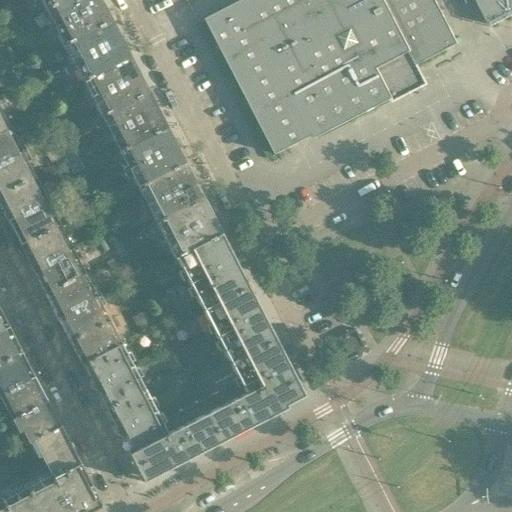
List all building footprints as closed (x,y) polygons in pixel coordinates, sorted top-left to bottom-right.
[(38,0),(43,8),(59,0),(38,0)] [(53,27),(97,5),(95,0),(59,0),(43,8),(53,27)] [(458,44),(435,0),(240,0),(206,18),(276,154),(314,135),(315,138),(393,98),(392,97),(399,93),(391,78),(458,44)] [(511,11),(511,0),(475,0),(488,24),(511,11)] [(62,44),(106,21),(97,5),(53,27),(62,44)] [(71,61),(115,38),(106,21),(62,44),(71,61)] [(80,80),(124,57),(115,38),(71,61),(80,80)] [(27,60),(21,48),(10,53),(16,65),(27,60)] [(89,97),(133,75),(124,57),(80,80),(89,97)] [(98,114),(142,92),(133,75),(89,97),(98,114)] [(107,133),(151,110),(142,92),(98,114),(107,133)] [(116,150),(161,127),(151,110),(107,133),(116,150)] [(0,159),(19,149),(7,125),(0,128),(0,159)] [(126,168),(170,145),(161,127),(116,150),(126,168)] [(135,186),(179,163),(170,145),(126,168),(135,186)] [(0,189),(32,174),(19,149),(0,159),(0,189)] [(144,204),(188,181),(179,163),(135,186),(144,204)] [(45,198),(32,174),(0,189),(0,209),(5,218),(45,198)] [(153,222),(197,199),(188,181),(144,204),(153,222)] [(57,223),(45,199),(45,198),(5,218),(17,243),(57,223)] [(162,239),(206,216),(197,199),(153,222),(162,239)] [(171,257),(173,256),(216,234),(206,216),(162,239),(171,257)] [(70,247),(57,223),(17,243),(30,268),(70,247)] [(216,234),(173,256),(187,282),(231,260),(217,234),(216,234)] [(110,243),(126,274),(135,270),(119,239),(110,243)] [(82,272),(70,247),(30,268),(43,292),(82,272)] [(231,260),(187,282),(201,310),(245,287),(231,260)] [(95,296),(82,272),(43,292),(55,316),(95,296)] [(245,287),(201,310),(214,336),(258,313),(245,287)] [(119,342),(107,319),(99,305),(95,296),(55,316),(79,362),(119,342)] [(258,313),(214,336),(227,362),(272,339),(258,313)] [(6,325),(0,327),(0,358),(18,349),(6,325)] [(335,340),(346,361),(367,350),(356,329),(335,340)] [(285,366),(272,339),(227,362),(233,374),(238,382),(241,389),(285,366)] [(142,388),(130,365),(119,342),(79,362),(102,408),(142,388)] [(18,349),(0,358),(0,390),(31,374),(18,349)] [(282,405),(301,395),(285,366),(241,389),(238,382),(233,374),(213,384),(217,392),(200,401),(220,440),(284,408),(282,405)] [(31,374),(0,390),(0,402),(8,418),(44,399),(31,374)] [(159,422),(153,409),(142,388),(102,408),(125,453),(164,433),(159,422)] [(57,424),(44,399),(8,418),(21,443),(57,424)] [(220,440),(200,401),(159,422),(164,433),(125,453),(140,482),(220,440)] [(76,461),(57,424),(21,443),(22,445),(5,454),(11,465),(28,456),(30,460),(39,455),(44,466),(46,465),(51,475),(76,461)] [(95,498),(76,461),(51,475),(68,511),(85,511),(101,504),(96,497),(95,498)] [(44,466),(20,478),(37,511),(68,511),(51,475),(46,465),(44,466)] [(37,511),(20,478),(0,488),(0,501),(5,511),(37,511)]
